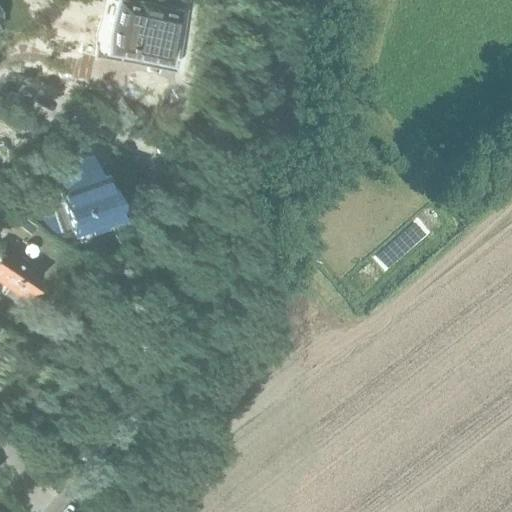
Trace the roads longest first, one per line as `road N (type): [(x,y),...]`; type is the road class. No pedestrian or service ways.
road 1 (residential): [(54,511),(202,289),(309,0)]
road 2 (track): [(511,200),(395,304),(210,438),(167,511)]
road 3 (residential): [(164,162),(48,91),(0,81)]
